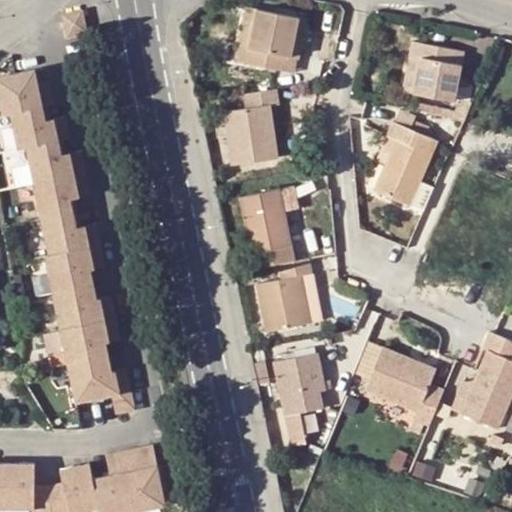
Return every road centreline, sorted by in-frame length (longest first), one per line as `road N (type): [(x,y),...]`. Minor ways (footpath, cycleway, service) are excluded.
road 1 (residential): [(0,438),(75,441),(157,425),(155,377),(94,143),(35,14)]
road 2 (tertiary): [(132,0),(239,511)]
road 3 (unclassified): [(353,0),(331,107),(347,251),(455,313)]
